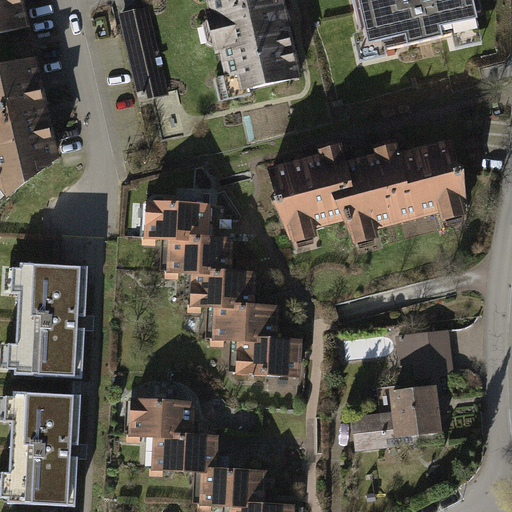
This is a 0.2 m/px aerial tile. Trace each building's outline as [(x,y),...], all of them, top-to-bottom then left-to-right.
[(0,0),(0,35),(29,29),(21,0),(0,0)] [(278,0),(198,0),(228,102),(302,81),(278,0)] [(353,0),(362,37),(356,39),(362,70),(394,63),(392,56),(457,42),(459,53),(486,47),(476,0),(353,0)] [(56,164),(33,63),(0,70),(0,205),(7,204),(56,164)] [(333,160),(264,177),(280,239),(331,226),(334,239),(469,205),(456,154),(394,169),(391,158),(336,172),(333,160)] [(204,210),(145,209),(145,250),(166,250),(166,282),(192,282),(191,315),(215,315),(215,349),(231,349),(230,369),(257,369),(256,386),(298,387),(298,346),(272,345),(273,310),(247,309),(248,269),(226,269),(226,241),(204,240),(204,210)] [(84,380),(89,269),(22,266),(17,377),(84,380)] [(447,334),(391,342),(394,368),(411,368),(410,378),(422,378),(422,392),(436,391),(437,380),(450,376),(447,334)] [(435,392),(411,398),(387,399),(389,417),(347,422),(352,455),(392,451),(393,445),(416,447),(439,440),(435,392)] [(81,397),(14,394),(9,506),(76,509),(81,397)] [(192,404),(133,402),(132,443),(160,443),(159,481),(201,483),(199,511),(291,511),(292,508),(260,507),(261,473),(220,472),(221,439),(191,438),(192,404)]
